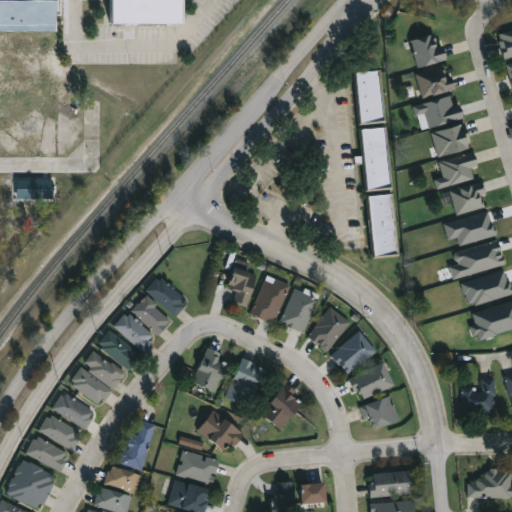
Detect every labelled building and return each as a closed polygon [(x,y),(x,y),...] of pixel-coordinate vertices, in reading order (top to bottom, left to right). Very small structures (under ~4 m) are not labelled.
[(0,0),(0,31),(55,31),(55,0),(0,0)] [(186,0),(186,26),(110,26),(110,0),(186,0)] [(496,35),(511,31),(511,57),(503,60),(496,35)] [(442,46),(437,47),(434,34),(411,39),(416,67),(445,61),(442,46)] [(446,67),(451,91),(419,98),(414,74),(446,67)] [(376,71),(380,122),(356,124),(352,73),(376,71)] [(457,103),(462,118),(421,131),(413,107),(448,96),(452,105),(457,103)] [(462,125),(467,150),(435,156),(430,132),(462,125)] [(362,189),(358,129),(382,127),(386,188),(362,189)] [(475,167),(469,168),(471,179),(435,189),(432,180),(441,178),(437,162),(472,153),(475,167)] [(450,186),(482,186),(482,211),(450,211),(450,186)] [(364,195),(388,194),(391,255),(368,257),(364,195)] [(458,245),(495,236),(489,212),(443,223),(447,240),(457,238),(458,245)] [(505,265),(498,240),(453,252),(456,264),(449,266),(452,280),(505,265)] [(260,274),(248,308),(233,303),(237,291),(228,288),(236,265),(260,274)] [(460,282),(467,307),(511,294),(511,293),(505,270),(460,282)] [(147,290),(161,276),(188,303),(174,317),(147,290)] [(276,324),(251,316),(265,277),(289,285),(276,324)] [(280,324),(295,290),(318,300),(303,334),(280,324)] [(172,322),(159,336),(133,311),(146,297),(172,322)] [(511,301),(471,313),(475,325),(471,326),(475,340),(511,330),(511,301)] [(326,353),(307,336),(332,308),(351,324),(326,353)] [(155,339),(142,353),(114,327),(128,313),(155,339)] [(126,372),(98,345),(111,331),(139,358),(126,372)] [(378,352),(347,376),(331,356),(361,331),(378,352)] [(229,366),(215,394),(192,382),(209,348),(222,355),(219,361),(229,366)] [(84,365),(96,352),(124,376),(113,389),(84,365)] [(223,398),(239,359),(266,370),(255,396),(245,392),(240,405),(223,398)] [(350,379),(386,363),(396,386),(360,402),(350,379)] [(111,392),(99,407),(70,384),(82,369),(111,392)] [(511,411),(509,412),(503,376),(511,374),(511,411)] [(476,386),(476,378),(493,377),(494,413),(460,414),(459,387),(476,386)] [(284,386),(303,404),(279,430),(260,413),(284,386)] [(53,410),(63,393),(96,415),(85,431),(53,410)] [(372,432),(363,408),(391,396),(401,420),(372,432)] [(243,433),(227,455),(197,433),(213,411),(243,433)] [(38,434),(47,417),(82,433),(74,451),(38,434)] [(122,466),(136,421),(155,426),(141,472),(122,466)] [(60,472),(26,455),(35,438),(69,455),(60,472)] [(175,477),(181,452),(217,461),(212,485),(175,477)] [(41,510),(6,496),(21,461),(56,475),(41,510)] [(134,494),(104,485),(109,466),(140,475),(134,494)] [(511,498),(465,498),(465,478),(482,478),(482,470),(511,470),(511,498)] [(372,497),(370,474),(413,471),(415,495),(372,497)] [(271,511),(271,483),(292,483),(292,511),(271,511)] [(301,504),(301,484),(325,484),(325,504),(301,504)] [(207,510),(169,510),(169,486),(207,486),(207,510)] [(83,511),(84,508),(93,510),(98,488),(129,496),(125,511),(83,511)] [(27,511),(0,511),(0,507),(3,501),(27,511)] [(417,501),(417,511),(371,511),(371,504),(417,501)]
